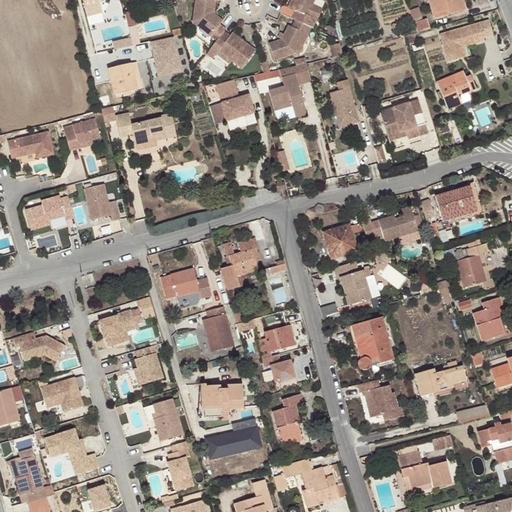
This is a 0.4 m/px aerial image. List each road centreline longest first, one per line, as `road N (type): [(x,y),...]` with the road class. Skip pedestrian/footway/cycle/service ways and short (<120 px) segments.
road 1 (residential): [(282,209),(366,511)]
road 2 (residential): [(136,511),(61,269)]
road 3 (residential): [(282,209),(482,158),(511,158)]
road 4 (residential): [(61,269),(282,209)]
